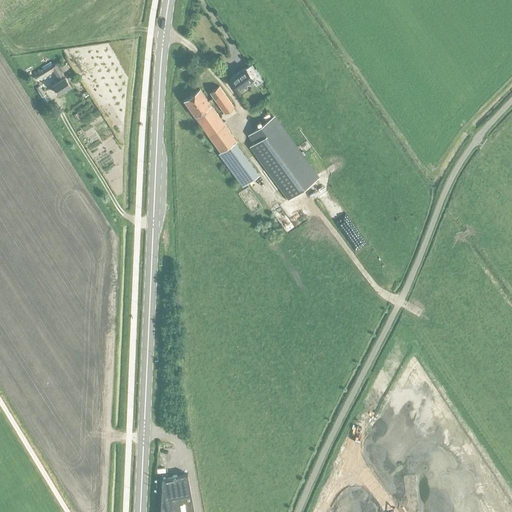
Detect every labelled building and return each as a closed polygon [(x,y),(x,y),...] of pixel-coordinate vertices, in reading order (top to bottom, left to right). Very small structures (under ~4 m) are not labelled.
[(57,93),(70,86),(65,76),(64,76),(56,62),(43,70),(45,74),(53,69),(59,79),(52,84),(57,93)] [(252,78),(256,84),(263,79),(251,63),(246,67),(245,66),(230,78),(237,89),(252,78)] [(219,85),(210,92),(225,112),(234,106),(219,85)] [(199,88),(184,100),(220,152),(236,140),(199,88)] [(298,150),(273,116),(254,130),(248,135),(254,143),(250,146),(288,199),(317,177),(298,150)] [(259,172),(236,140),(220,152),(218,153),(242,186),(259,172)] [(194,511),(189,483),(187,472),(166,476),(166,473),(162,473),(162,477),(160,511),(194,511)]
